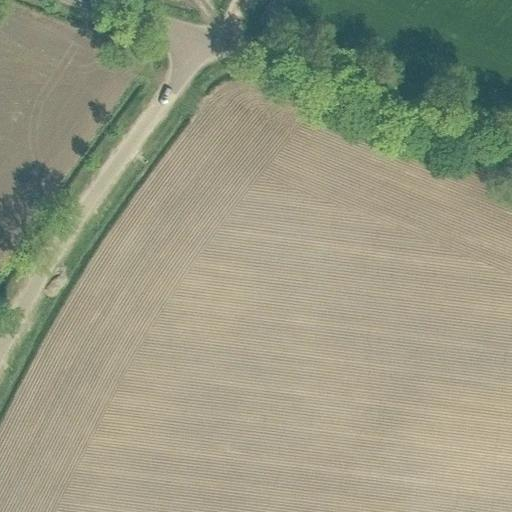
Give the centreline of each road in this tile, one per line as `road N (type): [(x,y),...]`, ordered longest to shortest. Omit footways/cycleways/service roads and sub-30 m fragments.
road 1 (unclassified): [(0,346),(109,169),(211,39)]
road 2 (unclassified): [(211,39),(511,156)]
road 3 (unclassified): [(211,39),(82,0)]
